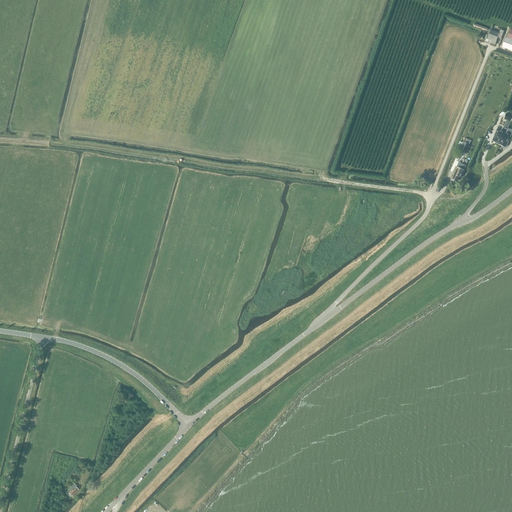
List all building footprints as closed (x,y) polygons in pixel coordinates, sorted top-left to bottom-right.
[(511,23),(503,45),(511,48),(511,23)] [(490,30),(486,39),(489,39),(488,42),(495,45),(498,37),(501,38),(504,31),(501,30),(499,33),(490,30)] [(506,128),(509,124),(501,120),(498,124),(506,128)] [(497,128),(492,140),(495,142),(499,144),(505,129),(503,127),(502,130),(497,128)] [(505,129),(499,144),(500,144),(499,145),(506,147),(511,134),(507,132),(508,129),(505,129)] [(463,142),(460,150),(466,152),(468,148),(469,144),(463,142)] [(464,170),(465,167),(461,165),(460,168),(457,167),(451,179),(457,182),(459,177),(461,178),(464,170)] [(5,344),(5,350),(0,350),(0,356),(10,356),(10,344),(5,344)] [(75,483),(67,490),(73,496),(79,490),(76,486),(77,485),(75,483)]
